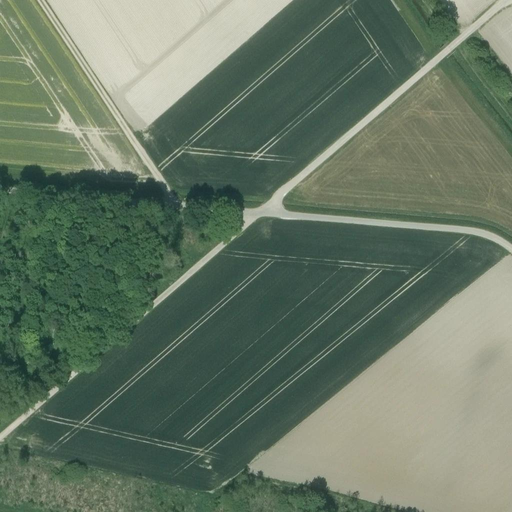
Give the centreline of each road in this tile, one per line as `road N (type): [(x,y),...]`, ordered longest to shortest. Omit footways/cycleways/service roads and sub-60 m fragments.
road 1 (unclassified): [(0,439),(264,210)]
road 2 (unclassified): [(264,210),(506,0)]
road 3 (unclassified): [(264,210),(0,189)]
road 4 (unclassified): [(511,249),(494,231),(264,210)]
